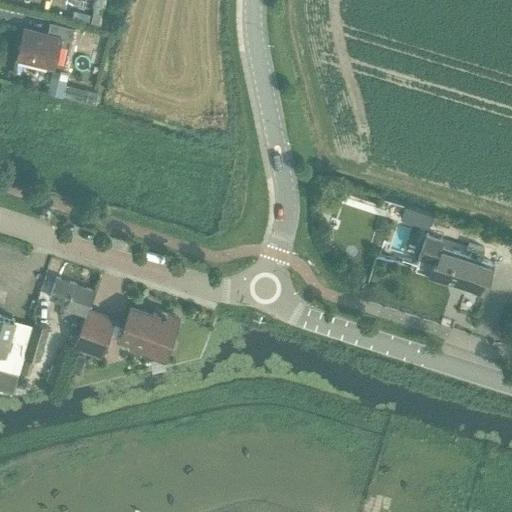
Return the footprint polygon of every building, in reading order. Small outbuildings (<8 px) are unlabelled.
[(90,16),(89,18),(89,19),(90,20),(95,22),(97,22),(98,22),(98,21),(99,18),(99,16),(99,15),(99,14),(99,12),(100,6),(100,1),(100,0),(93,0),(93,1),(93,2),(92,5),(92,8),(92,10),(90,15),(90,16)] [(69,40),(72,25),(48,19),(45,31),(22,26),(15,57),(52,66),(58,37),(69,40)] [(50,73),(45,90),(60,94),(65,77),(50,73)] [(425,231),(418,254),(421,255),(434,258),(429,274),(481,292),(492,262),(439,244),(442,236),(425,231)] [(84,310),(93,288),(56,274),(48,297),(64,303),(60,315),(75,321),(79,309),(84,310)] [(161,358),(178,316),(154,307),(151,313),(129,304),(123,321),(87,307),(85,313),(84,313),(72,346),(98,355),(106,332),(117,336),(116,338),(131,344),(129,349),(136,352),(138,349),(161,358)] [(0,386),(10,390),(16,372),(0,367),(0,350),(3,351),(13,318),(0,314),(0,386)] [(38,358),(47,326),(33,322),(23,354),(38,358)] [(71,345),(61,341),(46,380),(57,384),(71,345)] [(75,352),(68,369),(78,373),(84,355),(75,352)]
